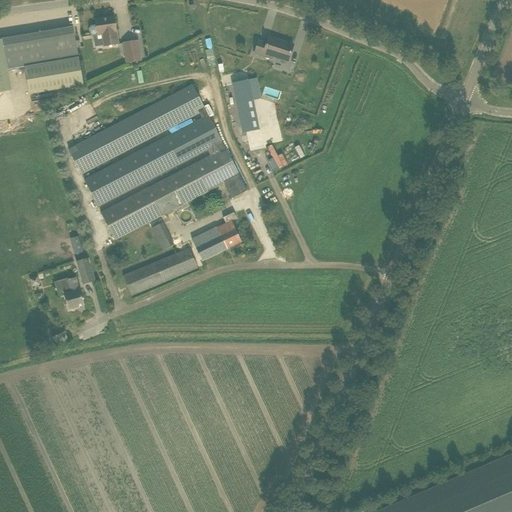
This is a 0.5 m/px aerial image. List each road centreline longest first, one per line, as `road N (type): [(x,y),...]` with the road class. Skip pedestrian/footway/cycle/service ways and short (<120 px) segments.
road 1 (tertiary): [(275,511),(463,105)]
road 2 (unclassified): [(248,0),(382,48),(463,105)]
road 3 (track): [(201,0),(215,109),(252,194)]
road 4 (track): [(211,77),(90,105)]
